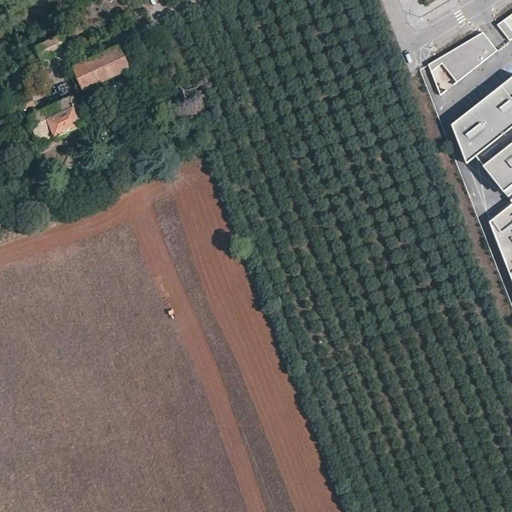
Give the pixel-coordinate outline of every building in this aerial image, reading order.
[(439,4),(425,11),(432,24),(446,17),(439,4)] [(511,15),(499,23),(511,36),(511,15)] [(441,87),(501,48),(486,32),(431,63),(441,87)] [(71,52),(63,35),(32,49),(36,59),(41,57),(42,59),(62,51),(64,55),(71,52)] [(131,69),(120,46),(75,67),(86,90),(131,69)] [(34,61),(21,66),(24,74),(37,69),(34,61)] [(26,79),(24,74),(21,66),(12,69),(17,83),(26,79)] [(511,77),(455,123),(470,161),(479,154),(507,190),(511,186),(511,77)] [(27,96),(25,91),(15,96),(23,115),(32,111),(31,107),(36,104),(32,93),(27,96)] [(84,117),(76,95),(29,116),(40,144),(82,125),(81,119),(84,117)] [(492,220),(511,204),(511,199),(491,216),(492,220)] [(511,204),(492,220),(511,269),(511,204)]
